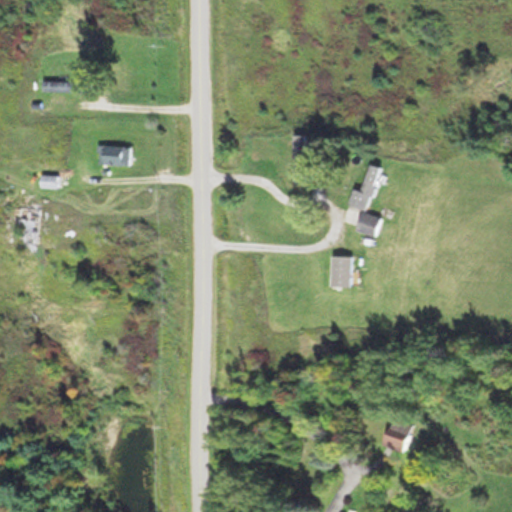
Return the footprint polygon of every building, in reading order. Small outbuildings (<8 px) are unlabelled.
[(44,92),(93,92),(93,77),(44,77),(44,92)] [(308,134),(297,134),(297,153),(308,153),(308,134)] [(108,165),(134,165),(134,146),(108,146),(108,165)] [(353,205),(373,211),(387,166),(376,163),(367,191),(358,188),(353,205)] [(65,175),(44,175),(44,187),(65,187),(65,175)] [(18,242),(41,242),(41,203),(18,203),(18,242)] [(380,236),(386,217),(366,212),(361,231),(380,236)] [(356,255),(336,255),(336,286),(356,286),(356,255)] [(405,452),(415,424),(394,417),(385,445),(405,452)]
